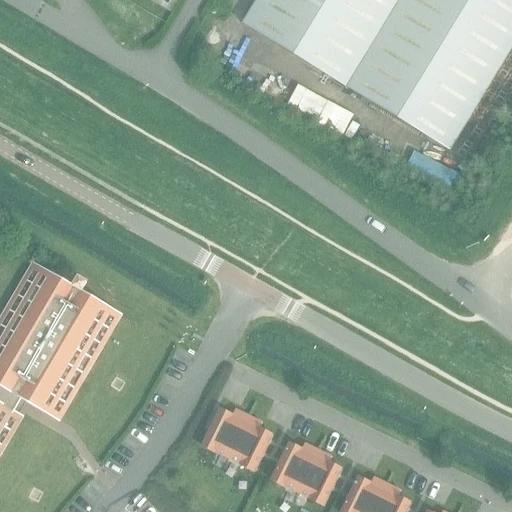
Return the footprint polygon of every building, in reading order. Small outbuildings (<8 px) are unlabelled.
[(256,0),(242,24),(415,130),(448,150),(511,45),(511,1),(510,0),(256,0)] [(259,72),(268,52),(234,38),(226,59),(259,72)] [(272,81),(310,99),(320,78),(282,61),(272,81)] [(409,153),(432,168),(445,151),(422,135),(409,153)] [(0,453),(30,403),(58,420),(120,315),(32,264),(0,317),(0,453)] [(231,459),(249,423),(224,410),(206,446),(231,459)] [(249,423),(231,459),(256,472),(274,436),(249,423)] [(300,491),(318,455),(293,442),(275,478),(300,491)] [(318,455),(300,491),(326,504),(344,468),(318,455)] [(374,511),(385,490),(360,477),(341,511),(374,511)] [(385,490),(374,511),(406,511),(411,503),(385,490)]
